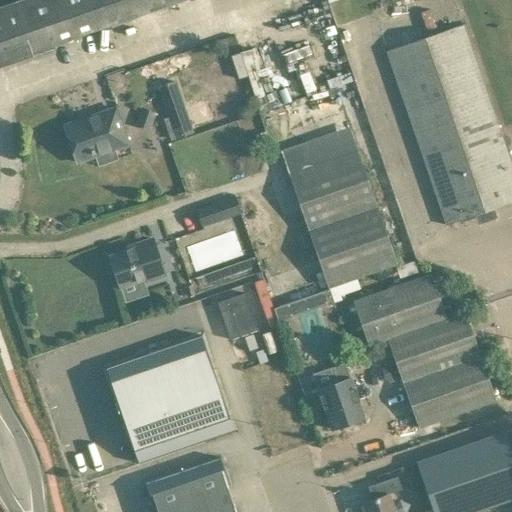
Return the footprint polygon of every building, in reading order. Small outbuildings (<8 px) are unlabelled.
[(86,0),(26,0),(3,8),(0,9),(0,60),(1,63),(97,30),(86,0)] [(86,0),(97,30),(182,0),(86,0)] [(447,225),(511,202),(511,167),(464,25),(386,52),(447,225)] [(144,75),(150,95),(160,92),(176,140),(193,134),(175,82),(181,79),(181,77),(240,57),(234,39),(149,68),(147,62),(124,69),(128,81),(144,75)] [(129,145),(116,108),(65,126),(77,162),(129,145)] [(156,113),(142,108),(136,126),(150,131),(156,113)] [(269,141),(266,132),(256,135),(254,136),(257,145),(269,141)] [(306,229),(376,205),(356,148),(286,172),(306,229)] [(202,228),(241,214),(235,196),(196,210),(202,228)] [(397,265),(395,261),(376,205),(306,229),(326,286),(327,285),(328,289),(348,283),(348,282),(397,265)] [(163,276),(153,239),(134,245),(135,248),(110,257),(120,287),(143,279),(144,282),(163,276)] [(254,257),(196,278),(200,289),(258,269),(254,257)] [(419,427),(493,401),(462,312),(445,318),(430,275),(354,302),(369,346),(388,340),(397,364),(402,379),(419,427)] [(255,282),(267,321),(332,300),(329,289),(273,306),(265,279),(255,282)] [(192,285),(185,288),(187,296),(195,293),(192,285)] [(230,339),(258,330),(245,293),(218,303),(230,339)] [(291,329),(288,320),(280,323),(283,332),(291,329)] [(139,464),(235,431),(202,335),(106,368),(139,464)] [(387,385),(402,379),(397,364),(381,369),(387,385)] [(365,418),(350,376),(317,388),(332,429),(365,418)] [(474,511),(511,499),(511,429),(506,431),(416,462),(433,510),(433,511),(474,511)] [(152,494),(158,511),(236,511),(222,470),(224,469),(220,457),(145,483),(150,495),(152,494)] [(412,481),(420,479),(416,464),(400,469),(403,479),(412,481)] [(399,476),(376,480),(379,494),(402,489),(399,476)] [(433,511),(433,510),(426,511),(394,511),(389,494),(363,503),(366,511),(433,511)]
